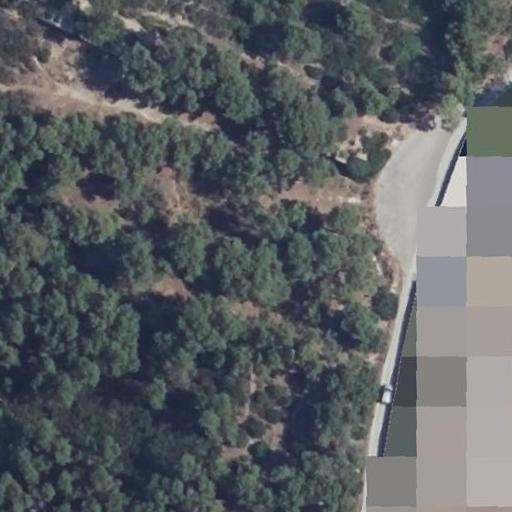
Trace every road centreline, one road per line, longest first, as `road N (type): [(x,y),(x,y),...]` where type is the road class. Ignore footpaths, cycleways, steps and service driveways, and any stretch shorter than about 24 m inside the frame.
road 1 (unclassified): [(511,91),(472,127),(421,236),(376,511)]
road 2 (track): [(436,199),(106,103)]
